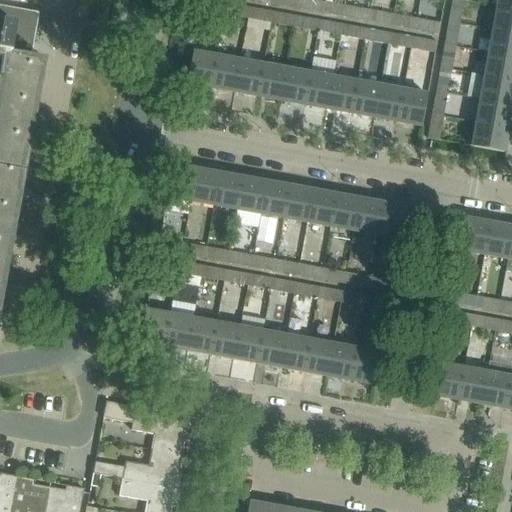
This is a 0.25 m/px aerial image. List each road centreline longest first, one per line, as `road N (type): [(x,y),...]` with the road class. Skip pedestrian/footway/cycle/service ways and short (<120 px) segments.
road 1 (unclassified): [(16,331),(75,6)]
road 2 (residential): [(442,183),(128,126)]
road 3 (residential): [(0,364),(49,357),(89,319),(128,126)]
road 4 (residential): [(398,424),(442,183)]
road 5 (residential): [(398,424),(278,404),(267,413),(258,462)]
road 6 (residential): [(258,462),(271,485),(423,511)]
road 7 (residential): [(442,511),(457,439),(398,424)]
road 8 (residential): [(128,126),(150,0)]
